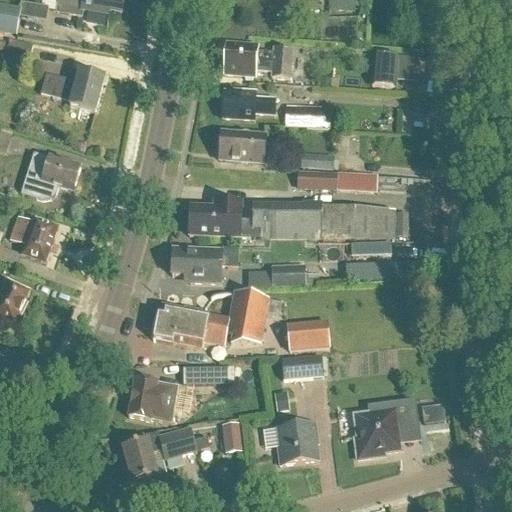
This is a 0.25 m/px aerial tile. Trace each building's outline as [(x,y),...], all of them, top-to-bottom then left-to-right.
[(59,0),(57,17),(81,21),(82,15),(109,20),(110,17),(122,19),(125,0),(59,0)] [(355,22),(358,0),(330,0),(328,19),(355,22)] [(22,14),(0,10),(0,38),(17,42),(22,14)] [(26,75),(33,52),(10,45),(3,68),(26,75)] [(258,57),(258,52),(226,50),(224,80),(256,82),(257,77),(272,78),(272,84),(290,85),(292,55),(274,53),(274,58),(258,57)] [(374,59),(371,90),(396,92),(399,61),(374,59)] [(399,82),(417,82),(417,61),(399,60),(399,82)] [(71,107),(70,112),(95,119),(105,82),(79,76),(77,87),(46,79),(41,99),(71,107)] [(224,107),(223,124),(254,126),(254,120),(274,121),(275,105),(255,103),(256,97),(241,96),(241,99),(228,98),(228,107),(224,107)] [(405,103),(405,133),(435,133),(435,103),(405,103)] [(307,132),(308,113),(287,112),(286,131),(307,132)] [(221,138),(219,166),(264,169),(266,141),(221,138)] [(29,175),(21,199),(43,206),(51,204),(56,199),(59,192),(73,197),(81,171),(50,161),(49,164),(34,159),(29,175)] [(300,173),(333,175),(334,161),(302,159),(300,173)] [(338,179),(298,177),(297,195),(377,198),(378,180),(338,178),(338,179)] [(241,233),(261,234),(261,243),(321,244),(395,244),(395,218),(357,213),(253,212),(253,226),(241,226),(242,209),(214,207),(214,213),(190,212),(189,241),(240,244),(241,233)] [(10,246),(25,251),(21,261),(46,269),(58,233),(34,224),(33,227),(19,222),(10,246)] [(170,267),(170,275),(172,277),(172,281),(185,281),(185,284),(190,284),(190,288),(221,289),(221,270),(227,270),(227,273),(238,273),(239,254),(221,253),(221,256),(173,254),(172,265),(170,267)] [(406,266),(344,269),(345,285),(407,282),(406,266)] [(305,271),(271,271),(271,292),(306,291),(305,271)] [(268,292),(267,275),(248,276),(248,292),(268,292)] [(0,322),(14,329),(18,320),(21,321),(28,307),(26,306),(30,297),(8,286),(3,295),(0,293),(0,322)] [(269,304),(234,297),(229,323),(203,318),(204,316),(185,313),(185,315),(162,311),(160,321),(158,320),(153,345),(173,349),(203,354),(204,347),(225,351),(225,350),(260,350),(269,304)] [(327,327),(287,331),(289,357),(329,353),(327,327)] [(322,361),(282,365),(284,387),(324,383),(322,361)] [(232,371),(183,373),(183,389),(232,387),(232,371)] [(178,391),(135,384),(128,422),(171,429),(178,391)] [(375,418),(354,421),(357,442),(354,443),(357,465),(377,463),(377,457),(385,456),(385,459),(401,457),(398,433),(419,431),(415,404),(374,410),(375,418)] [(222,431),(225,459),(242,457),(239,429),(222,431)] [(277,434),(280,453),(277,453),(280,471),(319,466),(314,429),(277,434)] [(159,438),(145,441),(147,446),(123,452),(132,488),(157,481),(151,458),(162,455),(165,466),(196,457),(190,435),(160,443),(159,438)]
